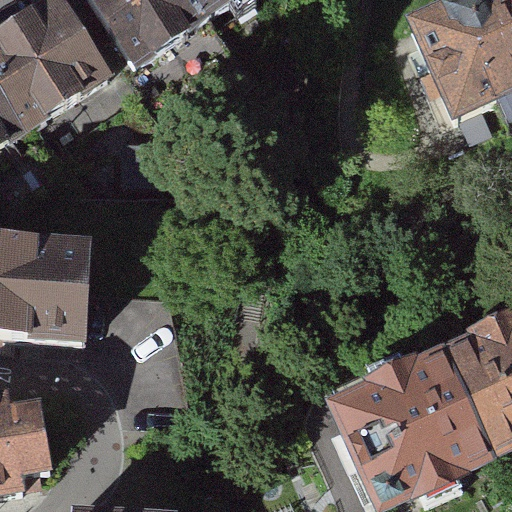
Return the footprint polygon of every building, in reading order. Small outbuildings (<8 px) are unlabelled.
[(57,0),(0,37),(0,168),(257,2),(256,0),(57,0)] [(511,0),(476,0),(394,39),(444,143),(511,111),(511,0)] [(79,254),(0,250),(0,350),(74,354),(79,254)] [(511,325),(312,416),(355,511),(412,511),(511,467),(511,325)] [(0,497),(39,490),(22,408),(0,412),(0,497)]
